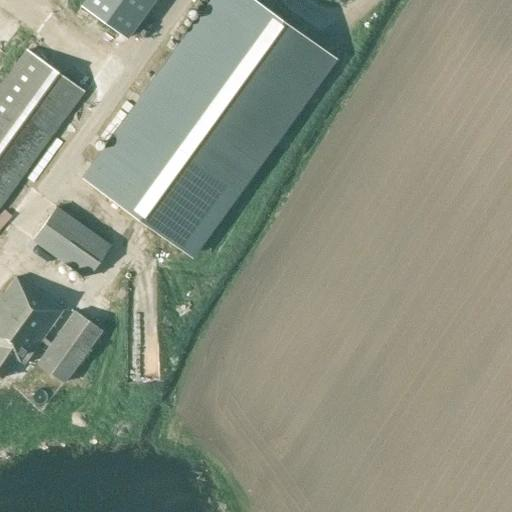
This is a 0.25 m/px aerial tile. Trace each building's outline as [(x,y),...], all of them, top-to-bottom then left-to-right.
[(80,0),(78,4),(125,38),(152,0),(80,0)] [(255,0),(208,0),(80,178),(159,235),(192,259),(336,59),(261,5),(255,0)] [(0,205),(83,92),(27,51),(0,88),(0,205)] [(110,247),(103,241),(55,206),(30,239),(86,279),(110,247)] [(23,365),(37,346),(46,352),(37,365),(63,384),(102,333),(75,313),(52,344),(43,338),(63,312),(17,277),(0,300),(0,378),(15,359),(23,365)]
